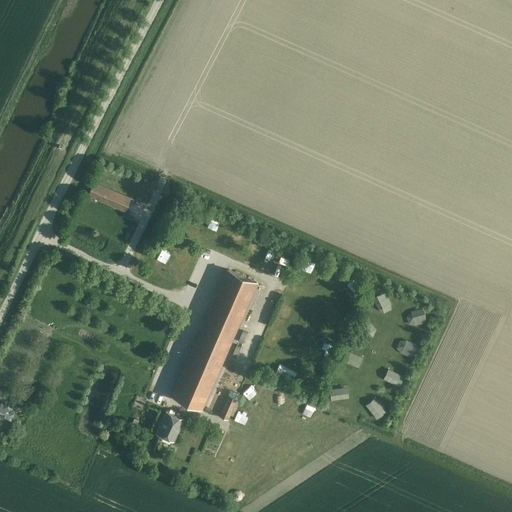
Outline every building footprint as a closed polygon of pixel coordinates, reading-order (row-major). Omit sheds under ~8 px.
[(124,211),(131,198),(93,181),(87,195),(124,211)] [(184,212),(191,214),(193,206),(185,205),(184,212)] [(219,222),(222,216),(213,212),(210,218),(219,222)] [(242,237),(245,227),(234,223),(231,233),(242,237)] [(176,242),(178,232),(166,229),(164,239),(176,242)] [(266,252),(268,244),(262,242),(259,250),(266,252)] [(162,257),(164,250),(157,248),(155,256),(162,257)] [(299,262),(307,265),(312,255),(305,252),(299,262)] [(202,408),(256,282),(227,269),(172,395),(202,408)] [(265,332),(272,334),(276,318),(268,317),(265,332)] [(242,330),(238,340),(242,342),(247,332),(242,330)] [(236,344),(232,354),(236,356),(241,346),(236,344)] [(311,367),(306,370),(310,378),(315,376),(311,367)] [(277,397),(287,401),(291,391),(281,387),(277,397)] [(261,399),(264,394),(257,390),(254,396),(261,399)] [(228,420),(236,399),(228,394),(219,415),(228,420)] [(237,407),(233,415),(239,418),(243,411),(237,407)] [(173,441),(183,418),(166,410),(155,432),(173,441)]
